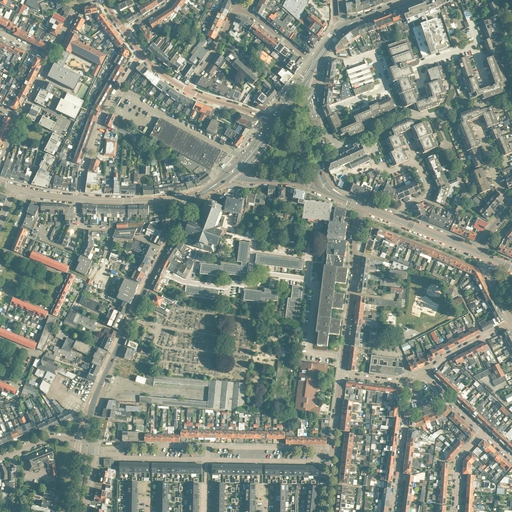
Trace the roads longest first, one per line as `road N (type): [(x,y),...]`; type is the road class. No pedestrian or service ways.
road 1 (residential): [(206,460),(316,461),(318,447),(207,445)]
road 2 (unclassified): [(140,53),(101,117),(80,199)]
road 3 (residential): [(343,355),(362,207)]
road 4 (residential): [(0,287),(46,306),(60,280),(5,252)]
road 5 (residential): [(325,511),(341,375)]
road 6 (unclassified): [(239,388),(144,381),(108,367)]
